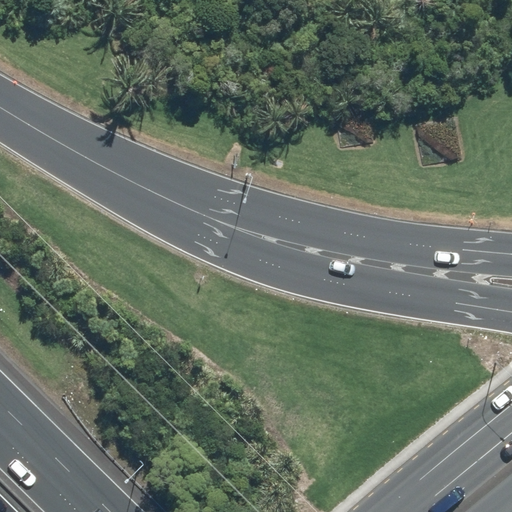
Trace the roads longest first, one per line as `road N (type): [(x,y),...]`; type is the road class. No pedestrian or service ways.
road 1 (motorway): [(0,105),(196,209),(302,248),(396,267)]
road 2 (primary): [(390,511),(511,407)]
